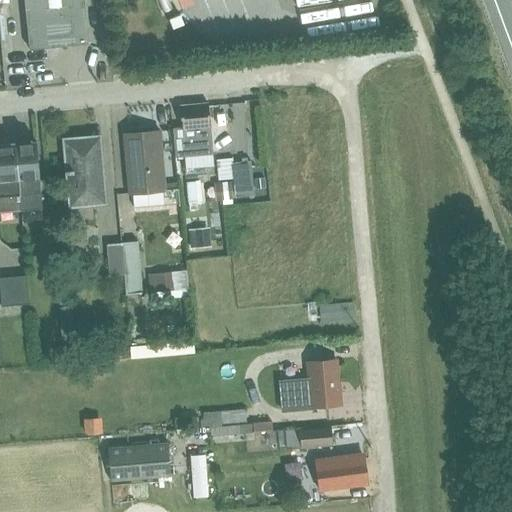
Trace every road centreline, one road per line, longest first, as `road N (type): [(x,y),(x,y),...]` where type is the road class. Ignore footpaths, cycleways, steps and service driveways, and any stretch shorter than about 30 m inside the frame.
road 1 (track): [(388,511),(351,111),(332,73),(240,83)]
road 2 (residential): [(0,111),(240,83)]
